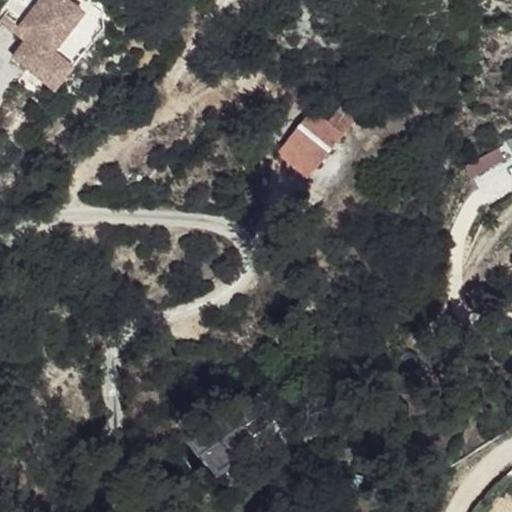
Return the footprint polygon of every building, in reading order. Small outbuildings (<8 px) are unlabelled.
[(53,52),(82,13),(69,3),(65,0),(41,0),(22,27),(32,35),(27,40),(15,56),(40,77),(58,56),(53,52)] [(53,52),(58,56),(40,77),(33,85),(40,90),(55,90),(103,27),(102,12),(91,3),(53,52)] [(17,33),(27,40),(32,35),(22,27),(17,33)] [(310,112),(286,144),(318,168),(357,120),(339,108),(327,124),(310,112)] [(318,168),(286,144),(276,156),(308,180),(318,168)] [(497,149),(465,168),(472,180),(504,161),(497,149)] [(152,348),(139,345),(138,358),(151,360),(152,348)] [(246,388),(229,400),(256,435),(277,419),(265,402),(246,388)] [(229,400),(183,433),(200,458),(204,454),(219,476),(242,461),(245,466),(267,451),(229,400)] [(341,442),(338,453),(354,458),(358,448),(341,442)]
